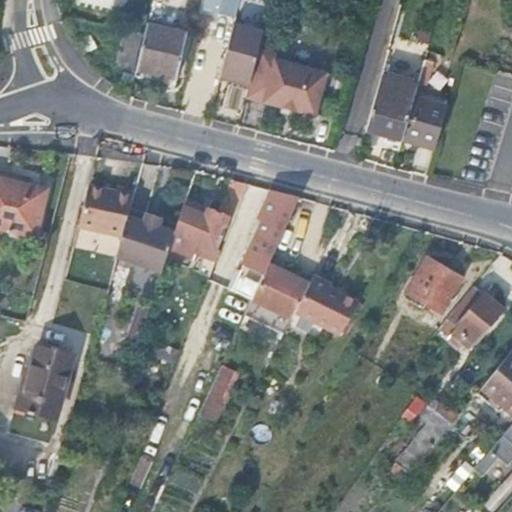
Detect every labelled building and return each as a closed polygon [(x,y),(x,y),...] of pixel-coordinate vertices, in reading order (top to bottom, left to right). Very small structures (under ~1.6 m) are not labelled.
[(207,0),(206,9),(236,16),(239,0),(207,0)] [(291,0),(272,0),(271,7),(288,11),(291,0)] [(147,25),(136,69),(176,78),(186,33),(147,25)] [(234,25),(220,79),(249,85),(260,48),(264,32),(234,25)] [(249,85),(246,99),(316,117),(328,73),(276,61),(278,53),(260,48),(249,85)] [(418,81),(416,91),(426,94),(434,61),(425,58),(418,81)] [(367,128),(402,139),(414,96),(416,91),(418,81),(383,71),(367,128)] [(402,139),(436,149),(448,104),(414,96),(402,139)] [(0,229),(9,231),(8,233),(11,234),(11,232),(37,238),(47,191),(14,183),(15,175),(0,171),(0,229)] [(231,222),(247,185),(231,182),(216,217),(207,214),(204,220),(196,216),(198,210),(182,204),(171,234),(160,265),(173,270),(179,256),(190,260),(196,246),(207,251),(196,275),(205,279),(215,254),(211,253),(226,220),(231,222)] [(241,206),(258,212),(266,189),(249,183),(241,206)] [(131,219),(137,194),(121,190),(119,195),(92,187),(80,229),(125,241),(131,219)] [(268,265),(300,197),(272,191),(260,217),(264,219),(256,235),(239,272),(260,282),(268,265)] [(204,220),(207,214),(198,210),(196,216),(204,220)] [(142,220),(158,226),(160,220),(144,215),(142,220)] [(156,275),(160,265),(171,234),(157,229),(158,226),(142,220),(141,223),(131,219),(125,241),(119,261),(156,275)] [(239,272),(256,235),(231,222),(215,261),(239,272)] [(427,259),(408,293),(443,313),(462,279),(427,259)] [(304,294),(309,285),(268,265),(260,282),(252,299),(291,319),(295,312),(304,294)] [(333,284),(314,274),(309,285),(304,294),(295,312),(340,336),(359,301),(334,288),(333,284)] [(503,308),(475,285),(439,330),(463,348),(470,348),(474,342),(477,343),(503,308)] [(284,334),(291,319),(252,299),(245,313),(284,334)] [(242,328),(226,360),(235,364),(251,333),(242,328)] [(118,349),(127,352),(130,341),(122,337),(118,349)] [(149,361),(155,348),(131,339),(130,341),(127,352),(146,360),(149,361)] [(34,347),(19,406),(53,415),(69,357),(34,347)] [(170,369),(175,356),(155,348),(149,361),(170,369)] [(511,351),(481,391),(511,417),(511,351)] [(216,426),(239,372),(221,364),(197,418),(216,426)] [(404,418),(417,423),(425,401),(412,397),(404,418)] [(53,415),(19,406),(13,430),(47,439),(53,415)] [(399,453),(417,468),(453,423),(434,408),(399,453)] [(511,426),(480,464),(488,469),(498,457),(510,466),(511,463),(511,426)] [(454,490),(476,472),(467,462),(446,480),(454,490)]
